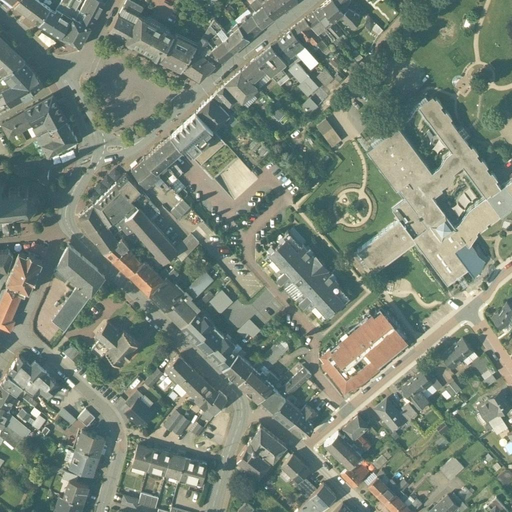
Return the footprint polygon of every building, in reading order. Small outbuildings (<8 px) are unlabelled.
[(32,0),(26,8),(39,17),(50,1),(48,0),(32,0)] [(57,0),(57,2),(55,4),(50,1),(39,17),(60,31),(72,10),(77,0),(57,0)] [(98,8),(81,0),(80,3),(76,12),(91,21),(98,8)] [(81,0),(98,8),(102,0),(81,0)] [(136,0),(134,5),(125,0),(122,0),(119,8),(109,25),(124,33),(142,0),(141,0),(136,0)] [(169,21),(151,11),(146,13),(138,9),(143,1),(142,0),(124,33),(125,33),(125,34),(126,34),(134,39),(135,39),(141,42),(142,43),(144,44),(145,45),(145,44),(151,48),(152,48),(158,51),(158,52),(159,52),(174,28),(170,26),(169,21)] [(263,0),(262,0),(251,8),(261,21),(273,12),(263,0)] [(263,0),(273,12),(289,0),(288,0),(263,0)] [(337,0),(321,0),(320,1),(333,15),(340,8),(342,6),(342,5),(337,0)] [(333,15),(320,1),(313,6),(324,21),(329,17),(332,14),(332,15),(333,15)] [(359,14),(347,2),(342,6),(340,8),(352,20),(359,14)] [(324,21),(313,6),(304,13),(317,28),(322,22),(324,21)] [(249,10),(238,19),(248,31),(261,21),(251,8),(249,10)] [(76,12),(72,10),(60,31),(78,41),(80,40),(91,21),(76,12)] [(317,28),(304,13),(290,23),(297,31),(298,30),(303,36),(310,32),(312,35),(311,36),(313,38),(315,37),(320,32),(317,28)] [(379,33),(383,27),(368,15),(363,22),(379,33)] [(222,25),(215,17),(212,21),(218,28),(222,25)] [(342,29),(332,18),(331,19),(327,23),(335,32),(340,28),(341,30),(342,29)] [(222,33),(210,19),(209,21),(211,24),(210,25),(212,28),(211,31),(217,38),(211,43),(216,48),(221,54),(232,45),(222,33)] [(238,19),(232,25),(231,24),(228,26),(229,27),(222,33),(232,45),(248,31),(238,19)] [(327,23),(324,21),(322,22),(333,34),(335,32),(327,23)] [(297,31),(290,23),(277,33),(291,51),(292,51),(298,46),(312,62),(319,56),(313,49),(305,40),(297,31)] [(196,40),(174,28),(159,52),(178,62),(181,62),(193,44),(196,40)] [(0,48),(10,39),(0,29),(0,48)] [(196,40),(193,44),(198,47),(208,35),(202,31),(199,35),(198,37),(196,40)] [(327,41),(320,32),(315,37),(322,45),(327,41)] [(291,51),(277,33),(270,39),(284,56),(291,51)] [(315,46),(309,39),(308,39),(307,37),(305,40),(313,49),(315,46)] [(10,39),(0,48),(0,62),(4,67),(24,53),(10,39)] [(270,39),(255,52),(263,60),(270,67),(275,73),(291,60),(290,58),(287,60),(284,56),(270,39)] [(198,47),(193,44),(181,62),(198,74),(214,58),(198,47)] [(221,54),(216,48),(213,50),(218,57),(221,54)] [(263,60),(255,52),(241,64),(254,78),(260,72),(259,70),(266,64),(263,60)] [(24,53),(4,67),(8,73),(12,77),(33,62),(24,53)] [(296,57),(289,64),(301,77),(308,70),(296,57)] [(33,63),(16,75),(26,88),(43,76),(33,63)] [(241,64),(224,78),(241,95),(241,96),(246,100),(249,96),(245,92),(252,85),(257,81),(254,78),(241,64)] [(325,64),(316,72),(324,81),(333,73),(325,64)] [(1,84),(0,84),(0,89),(5,99),(26,88),(16,75),(8,80),(1,84)] [(241,95),(224,78),(211,90),(217,97),(222,93),(229,100),(229,99),(238,107),(246,100),(241,96),(241,95)] [(265,89),(257,81),(252,85),(261,93),(265,89)] [(51,88),(24,103),(25,104),(1,116),(14,140),(36,128),(65,113),(52,88),(52,89),(51,88)] [(261,93),(260,95),(267,102),(273,96),(265,89),(261,93)] [(211,90),(195,105),(214,124),(229,107),(217,97),(211,90)] [(309,91),(301,98),(309,107),(317,99),(309,91)] [(466,211),(479,228),(480,230),(487,224),(486,222),(489,220),(490,222),(498,216),(511,206),(511,207),(511,172),(509,175),(511,178),(501,186),(496,180),(497,178),(492,171),(490,172),(486,167),(488,165),(482,158),(480,159),(476,153),(478,152),(472,145),(471,146),(450,118),(452,117),(446,109),(444,111),(440,105),(442,104),(436,96),(435,98),(432,94),(418,105),(451,150),(430,165),(441,180),(445,178),(446,180),(454,175),(453,172),(463,164),(486,196),(466,211)] [(270,105),(277,114),(283,110),(275,100),(270,105)] [(214,124),(195,105),(170,128),(182,142),(184,140),(213,173),(238,151),(214,124)] [(256,121),(242,106),(237,112),(251,126),(256,121)] [(329,140),(340,134),(328,111),(316,118),(329,140)] [(65,113),(36,128),(38,132),(48,148),(77,133),(65,113)] [(441,180),(430,165),(397,121),(367,143),(396,182),(398,181),(406,191),(391,202),(398,212),(357,243),(373,265),(415,234),(446,277),(455,270),(457,274),(463,269),(460,266),(467,261),(472,268),(484,259),(469,239),(478,232),(476,230),(479,228),(466,211),(453,220),(430,189),(433,188),(434,189),(441,184),(439,182),(441,180)] [(170,128),(152,143),(165,157),(169,153),(171,152),(183,142),(182,142),(170,128)] [(255,131),(247,140),(252,146),(261,137),(255,131)] [(152,143),(144,150),(156,164),(161,160),(165,157),(152,143)] [(144,150),(143,150),(143,151),(132,160),(146,179),(156,171),(156,176),(166,185),(171,180),(167,177),(163,172),(159,168),(156,164),(144,150)] [(181,164),(172,154),(171,155),(169,153),(165,157),(171,164),(175,169),(181,164)] [(165,157),(161,160),(162,162),(164,160),(170,165),(171,164),(165,157)] [(94,195),(121,167),(114,160),(87,189),(94,195)] [(170,165),(163,172),(167,177),(175,169),(171,164),(170,165)] [(143,184),(126,166),(116,176),(135,196),(139,200),(145,207),(149,211),(158,204),(156,202),(149,193),(149,192),(142,184),(143,184)] [(176,171),(169,177),(177,186),(184,180),(176,171)] [(0,218),(3,218),(6,221),(6,222),(7,222),(8,221),(11,221),(12,222),(13,221),(13,220),(15,217),(16,217),(17,216),(19,216),(20,214),(20,212),(18,210),(16,211),(16,210),(15,210),(13,209),(13,207),(20,206),(20,209),(22,209),(22,206),(27,205),(29,208),(31,207),(29,204),(33,199),(37,200),(38,198),(34,197),(33,191),(37,189),(36,187),(33,189),(27,185),(29,182),(27,181),(26,184),(20,185),(19,181),(17,182),(17,185),(11,186),(10,182),(8,183),(8,186),(2,187),(2,185),(4,184),(3,179),(5,178),(5,177),(2,178),(0,176),(1,174),(0,173),(0,218)] [(116,176),(115,176),(94,198),(107,219),(124,206),(128,202),(135,196),(116,176)] [(182,193),(170,204),(178,212),(190,201),(182,193)] [(107,219),(94,198),(79,209),(79,211),(104,246),(118,236),(113,228),(107,219)] [(127,210),(125,212),(128,216),(131,219),(145,207),(139,200),(131,206),(127,210)] [(145,207),(131,219),(141,230),(150,241),(164,228),(149,211),(145,207)] [(125,212),(111,223),(114,227),(121,222),(128,216),(125,212)] [(211,224),(203,215),(199,220),(207,228),(211,224)] [(131,219),(128,216),(121,222),(133,236),(139,232),(141,230),(131,219)] [(133,236),(121,222),(117,225),(129,240),(133,236)] [(305,237),(293,224),(290,226),(287,224),(282,229),(284,232),(280,236),(280,235),(273,241),(274,242),(270,246),(269,245),(263,250),(275,263),(275,264),(278,268),(279,267),(283,272),(282,272),(286,276),(290,272),(301,284),(297,288),(301,292),(301,291),(305,295),(304,296),(308,300),(309,299),(321,312),(327,307),(326,307),(330,303),(331,303),(337,297),(341,293),(343,296),(349,290),(335,275),(336,274),(332,271),(328,267),(325,263),(326,262),(322,257),(321,258),(318,254),(318,253),(314,249),(313,250),(310,246),(309,247),(305,242),(306,242),(303,239),(305,237)] [(142,256),(127,242),(129,240),(117,225),(113,228),(118,236),(104,246),(111,253),(127,268),(128,268),(142,256)] [(190,227),(175,241),(177,243),(184,251),(198,236),(190,227)] [(164,228),(150,241),(155,247),(156,249),(163,256),(177,243),(175,241),(164,228)] [(147,242),(139,232),(136,235),(134,236),(142,246),(147,242)] [(96,262),(68,239),(57,260),(53,266),(74,284),(78,278),(91,289),(104,271),(96,262)] [(184,251),(177,243),(174,246),(181,254),(184,251)] [(0,262),(0,263),(7,265),(12,250),(13,249),(12,247),(12,248),(10,246),(9,245),(8,245),(0,245),(0,262)] [(42,256),(19,246),(6,276),(9,277),(26,285),(29,286),(33,276),(38,265),(42,256)] [(163,256),(156,249),(153,252),(155,255),(157,253),(159,256),(162,259),(164,257),(163,256)] [(142,256),(128,268),(141,281),(156,266),(144,255),(142,256)] [(167,259),(161,266),(162,269),(164,272),(166,270),(172,264),(167,259)] [(7,265),(0,263),(0,262),(0,284),(2,280),(9,265),(7,265)] [(172,264),(166,270),(172,275),(178,268),(173,263),(172,264)] [(204,265),(179,291),(187,299),(213,273),(204,265)] [(156,266),(141,281),(149,288),(164,272),(162,269),(160,271),(156,266)] [(164,272),(149,288),(165,304),(178,291),(178,290),(182,286),(172,275),(166,270),(164,272)] [(393,287),(408,290),(411,275),(396,272),(393,287)] [(26,285),(9,277),(6,284),(20,290),(23,291),(26,285)] [(74,284),(52,315),(64,326),(91,289),(78,278),(74,284)] [(221,283),(209,295),(219,306),(232,294),(221,283)] [(20,290),(6,284),(0,297),(0,319),(9,324),(14,314),(10,312),(20,290)] [(209,285),(201,293),(205,297),(213,289),(209,285)] [(178,291),(165,304),(181,320),(195,306),(187,299),(179,291),(178,291)] [(511,307),(506,300),(491,310),(499,322),(511,313),(511,307)] [(364,308),(342,326),(343,327),(344,329),(340,333),(340,332),(329,342),(324,346),(328,351),(322,355),(344,382),(350,378),(352,380),(378,359),(405,337),(404,336),(401,332),(406,328),(386,303),(380,307),(377,303),(376,303),(370,308),(366,311),(364,309),(364,308)] [(231,342),(234,340),(203,309),(200,311),(195,306),(181,320),(222,361),(236,347),(231,342)] [(248,312),(236,324),(244,331),(248,327),(252,331),(260,323),(248,312)] [(121,327),(107,315),(95,329),(100,333),(91,343),(100,351),(106,345),(119,356),(126,348),(128,350),(131,346),(130,344),(137,336),(123,324),(121,327)] [(462,331),(451,339),(462,353),(462,352),(466,357),(476,348),(462,331)] [(70,337),(62,346),(71,354),(79,345),(70,337)] [(275,337),(258,354),(262,358),(266,362),(283,345),(275,337)] [(451,339),(440,348),(451,361),(462,353),(451,339)] [(236,347),(222,361),(238,376),(245,368),(252,359),(241,350),(244,347),(240,343),(236,347)] [(79,345),(71,354),(75,358),(83,349),(79,345)] [(178,348),(165,362),(178,375),(179,375),(192,362),(178,348)] [(27,356),(19,349),(7,367),(28,383),(36,389),(40,385),(46,390),(52,384),(50,383),(56,377),(58,379),(59,379),(50,370),(45,366),(46,365),(35,355),(30,360),(26,356),(27,356)] [(258,354),(252,359),(257,363),(259,361),(262,358),(258,354)] [(245,368),(265,385),(271,379),(272,378),(265,371),(267,369),(259,361),(257,363),(252,359),(245,368)] [(303,360),(280,381),(282,383),(288,388),(310,368),(303,360)] [(157,362),(144,375),(150,380),(162,367),(157,362)] [(192,362),(179,375),(190,386),(203,373),(192,362)] [(430,374),(421,363),(410,372),(421,385),(431,377),(432,376),(430,374)] [(487,363),(481,368),(484,372),(490,367),(487,363)] [(28,383),(7,367),(2,376),(17,388),(17,387),(22,391),(24,388),(28,383)] [(484,372),(480,374),(484,380),(494,373),(490,367),(484,372)] [(265,385),(245,368),(238,376),(257,393),(265,385)] [(441,379),(434,370),(430,374),(432,376),(431,377),(436,383),(441,379)] [(421,385),(410,372),(399,381),(417,402),(428,393),(421,385)] [(203,373),(190,386),(206,401),(207,400),(207,399),(217,386),(203,373)] [(453,373),(448,377),(456,386),(460,382),(453,373)] [(17,388),(2,376),(0,379),(0,396),(5,400),(9,402),(11,397),(16,400),(19,394),(14,392),(17,388)] [(456,386),(448,377),(444,381),(451,390),(456,386)] [(265,385),(257,393),(270,405),(284,391),(278,386),(271,379),(265,385)] [(130,390),(124,396),(129,401),(138,392),(139,393),(143,389),(137,383),(130,390)] [(288,388),(282,383),(278,386),(284,391),(288,388)] [(499,383),(486,392),(497,408),(510,400),(499,383)] [(217,386),(207,399),(207,400),(206,401),(202,406),(210,412),(214,406),(215,407),(226,391),(219,384),(217,386)] [(130,390),(126,386),(120,392),(124,396),(130,390)] [(37,398),(24,388),(22,391),(34,401),(37,398)] [(300,404),(284,391),(270,405),(288,419),(300,404)] [(139,393),(138,392),(129,401),(125,406),(140,419),(153,405),(139,393)] [(398,407),(385,392),(374,401),(384,413),(391,421),(392,423),(403,414),(398,407)] [(497,408),(486,392),(475,399),(486,415),(497,408)] [(415,406),(407,395),(401,401),(402,403),(409,411),(415,406)] [(300,404),(288,419),(299,428),(309,416),(311,417),(315,412),(313,411),(316,407),(306,398),(300,404)] [(4,402),(0,400),(0,415),(4,418),(22,432),(29,425),(18,416),(9,408),(10,407),(9,402),(5,400),(4,402)] [(64,400),(58,406),(70,417),(76,411),(64,400)] [(33,402),(30,407),(36,411),(31,418),(38,423),(46,411),(33,402)] [(31,409),(22,403),(18,409),(26,415),(31,409)] [(78,411),(77,412),(82,416),(90,407),(85,403),(78,411)] [(409,411),(402,403),(398,407),(403,414),(405,417),(411,413),(409,411)] [(175,404),(164,418),(171,424),(172,423),(182,409),(175,404)] [(90,407),(82,416),(86,420),(95,411),(90,407)] [(357,407),(342,420),(350,429),(352,431),(366,418),(357,407)] [(182,409),(172,423),(178,427),(188,414),(182,409)] [(500,410),(484,420),(487,424),(492,421),(503,414),(500,410)] [(391,421),(384,413),(380,417),(386,425),(391,421)] [(195,414),(189,422),(197,429),(203,420),(195,414)] [(503,414),(492,421),(496,428),(507,420),(503,414)] [(285,439),(260,419),(246,438),(257,446),(259,444),(272,454),(285,439)] [(104,432),(81,424),(75,441),(98,449),(104,432)] [(337,424),(323,436),(337,450),(350,437),(348,435),(352,432),(352,431),(350,429),(348,431),(344,427),(342,429),(337,424)] [(366,433),(359,425),(352,432),(359,439),(366,433)] [(366,433),(359,439),(363,443),(370,437),(366,433)] [(350,437),(337,450),(347,460),(355,452),(360,446),(355,441),(357,440),(352,435),(350,437)] [(153,442),(137,438),(132,457),(147,462),(153,442)] [(257,446),(246,438),(236,453),(241,457),(242,458),(242,457),(247,461),(246,461),(247,462),(248,461),(252,465),(251,465),(252,466),(253,466),(258,470),(261,466),(262,467),(267,460),(266,459),(269,456),(257,446)] [(98,449),(75,441),(69,460),(92,467),(98,449)] [(170,447),(153,442),(147,462),(165,466),(170,447)] [(185,451),(170,447),(165,466),(179,470),(185,451)] [(292,447),(281,458),(297,474),(302,468),(296,463),(302,458),(303,456),(292,447)] [(381,447),(370,457),(375,463),(386,453),(381,447)] [(453,449),(439,461),(450,472),(463,460),(453,449)] [(202,456),(190,453),(185,452),(185,451),(179,470),(186,472),(185,475),(195,477),(196,475),(201,477),(206,457),(202,456)] [(347,460),(340,467),(352,479),(368,464),(361,457),(359,460),(354,455),(356,453),(355,452),(347,460)] [(307,463),(302,458),(296,463),(302,468),(307,463)] [(381,462),(376,468),(380,471),(385,466),(381,462)] [(78,469),(65,464),(62,471),(69,473),(76,475),(78,469)] [(373,465),(364,474),(368,477),(376,468),(373,465)] [(297,474),(293,477),(307,491),(316,482),(302,468),(297,474)] [(368,477),(366,478),(375,487),(385,477),(380,471),(376,468),(368,477)] [(390,472),(385,477),(375,487),(384,496),(394,486),(398,482),(396,479),(396,478),(390,472)] [(408,476),(403,472),(399,475),(404,480),(408,476)] [(76,475),(69,473),(66,481),(70,482),(67,490),(82,496),(88,479),(76,475)] [(404,480),(399,475),(396,478),(396,479),(398,482),(400,484),(404,480)] [(323,476),(309,490),(317,498),(321,502),(334,488),(323,476)] [(466,480),(457,485),(462,492),(470,486),(466,480)] [(158,491),(141,486),(138,496),(155,501),(158,491)] [(394,486),(384,496),(393,504),(403,494),(394,486)] [(446,487),(429,504),(437,511),(440,511),(456,497),(446,487)] [(67,490),(60,488),(52,511),(55,511),(76,511),(82,496),(67,490)] [(138,492),(124,488),(121,497),(136,501),(138,492)] [(506,511),(494,496),(498,492),(495,489),(483,500),(487,504),(490,502),(494,507),(488,511),(506,511)] [(309,490),(298,501),(305,509),(317,498),(309,490)] [(403,494),(393,504),(400,511),(403,511),(412,503),(413,504),(421,495),(415,490),(407,499),(403,494)] [(511,511),(511,507),(498,492),(494,496),(506,511),(511,511)] [(246,494),(237,503),(244,510),(246,508),(247,508),(253,502),(246,494)] [(342,496),(330,508),(333,511),(342,511),(350,504),(342,496)] [(192,511),(194,507),(171,500),(168,511),(171,511),(192,511)] [(298,501),(290,510),(291,511),(296,511),(305,509),(298,501)] [(487,504),(481,510),(482,511),(488,511),(494,507),(490,502),(487,504)]
